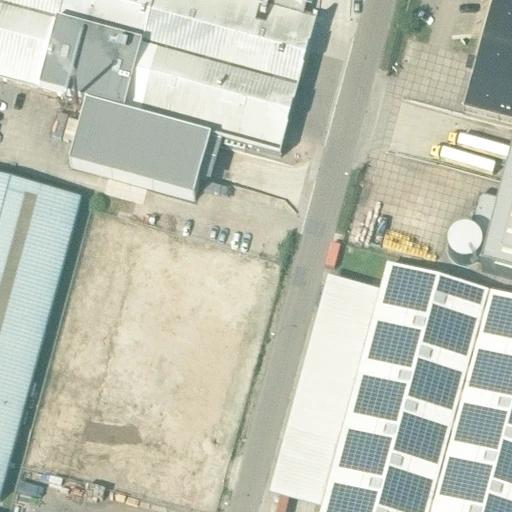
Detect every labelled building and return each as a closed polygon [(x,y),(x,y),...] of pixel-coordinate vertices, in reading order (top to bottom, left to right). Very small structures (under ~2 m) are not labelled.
[(0,0),(0,80),(88,105),(87,107),(70,168),(194,202),(200,182),(211,185),(222,144),(223,142),(279,157),(316,22),(304,19),(307,8),(312,9),(314,0),(0,0)] [(448,248),(448,250),(448,253),(449,255),(449,257),(451,259),(452,261),(454,263),(456,264),(458,266),(460,266),(462,267),(465,267),(467,267),(469,267),(472,266),(474,266),(476,264),(478,263),(484,265),(482,273),(511,281),(511,0),(493,0),(476,63),(473,76),(463,113),(482,118),(511,126),(511,159),(500,203),(479,198),(470,232),(467,231),(465,231),(463,232),(460,232),(458,233),(456,234),(454,236),(452,237),(451,239),(450,241),(449,243),(448,246),(448,248)] [(0,276),(57,292),(81,202),(0,179),(0,276)] [(145,205),(148,193),(110,182),(107,194),(145,205)] [(79,254),(64,313),(86,319),(102,260),(79,254)] [(102,260),(86,319),(107,325),(123,266),(102,260)] [(123,266),(107,325),(128,330),(144,271),(123,266)] [(511,511),(511,302),(408,275),(389,269),(323,511),(511,511)] [(144,271),(128,330),(150,336),(165,277),(144,271)] [(0,341),(41,352),(57,292),(0,276),(0,341)] [(165,277),(150,336),(171,342),(187,283),(165,277)] [(187,283),(171,342),(192,347),(194,339),(201,314),(208,289),(187,283)] [(201,314),(194,339),(217,345),(231,295),(208,289),(201,314)] [(231,295),(217,345),(241,352),(247,327),(254,301),(231,295)] [(64,313),(52,355),(74,361),(86,319),(64,313)] [(86,319),(74,361),(96,367),(107,325),(86,319)] [(107,325),(96,367),(117,373),(128,330),(107,325)] [(128,330),(117,373),(138,378),(150,336),(128,330)] [(150,336),(138,378),(159,384),(171,342),(150,336)] [(188,364),(181,390),(204,396),(217,345),(194,339),(192,347),(188,364)] [(0,405),(24,412),(41,352),(0,341),(0,405)] [(171,342),(159,384),(181,390),(188,364),(192,347),(171,342)] [(217,345),(204,396),(227,402),(234,376),(241,352),(217,345)] [(0,502),(0,503),(24,412),(0,405),(0,502)] [(36,415),(22,469),(44,475),(58,421),(36,415)] [(58,421),(44,475),(65,481),(80,427),(58,421)] [(80,427),(65,481),(86,487),(101,433),(80,427)] [(101,433),(86,487),(108,492),(122,438),(101,433)] [(122,438),(108,492),(129,498),(143,444),(122,438)] [(143,444),(129,498),(150,504),(157,477),(165,450),(143,444)] [(157,477),(150,504),(173,510),(188,456),(165,450),(157,477)] [(188,456),(173,510),(181,511),(197,511),(204,489),(211,462),(188,456)]
